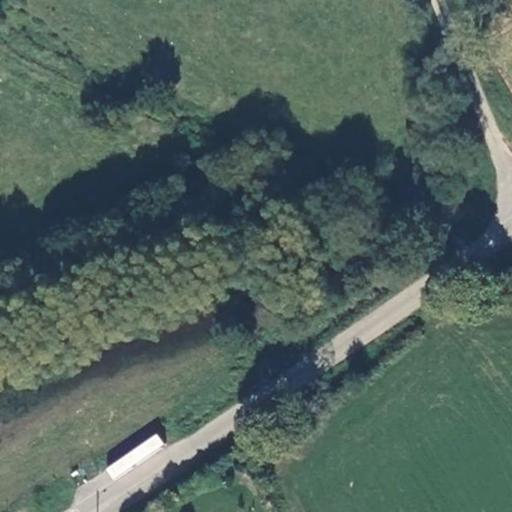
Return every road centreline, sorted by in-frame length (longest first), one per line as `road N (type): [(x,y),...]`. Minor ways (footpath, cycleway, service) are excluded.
road 1 (unclassified): [(511,223),(101,511)]
road 2 (unclassified): [(438,0),(511,180)]
